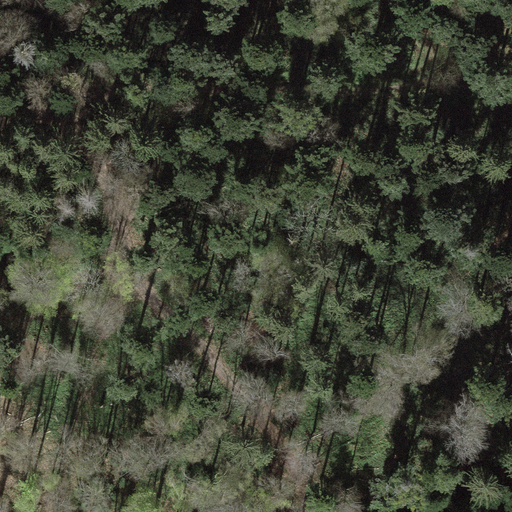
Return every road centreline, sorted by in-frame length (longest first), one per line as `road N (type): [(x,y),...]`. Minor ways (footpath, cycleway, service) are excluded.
road 1 (track): [(0,99),(25,96),(80,126),(128,232),(188,285),(239,359),(422,488),(489,511)]
road 2 (track): [(511,94),(428,79),(158,83),(25,96)]
